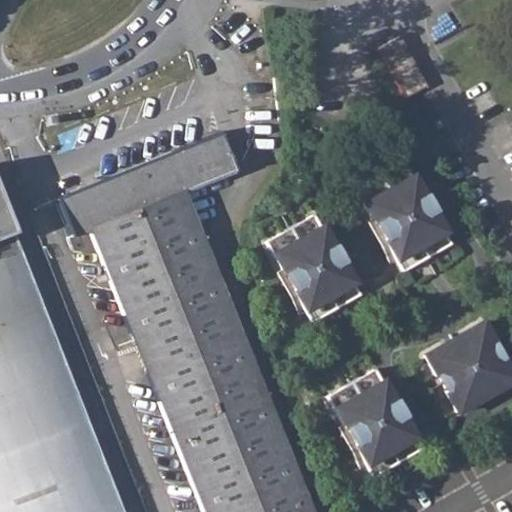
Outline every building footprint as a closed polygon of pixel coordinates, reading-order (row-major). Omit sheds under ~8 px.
[(397,33),(375,45),(403,96),(426,83),(397,33)] [(216,132),(53,198),(69,237),(88,229),(200,511),(310,511),(183,191),(232,171),(216,132)] [(447,243),(401,163),(354,190),(399,270),(447,243)] [(119,511),(0,207),(0,511),(119,511)] [(355,294),(309,213),(262,240),(308,320),(355,294)] [(478,322),(421,354),(433,376),(434,375),(443,390),(441,391),(453,412),(511,379),(478,322)] [(415,449),(370,368),(322,395),(368,475),(415,449)]
